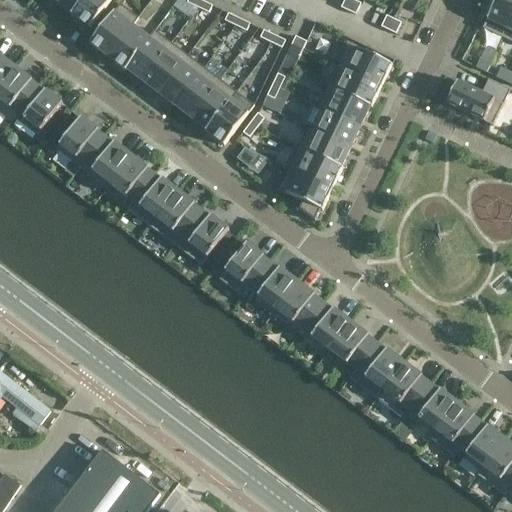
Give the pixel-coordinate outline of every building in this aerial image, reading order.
[(59,0),(57,3),(72,15),(73,16),(85,0),(59,0)] [(72,15),(71,17),(80,23),(90,31),(112,0),(85,0),(73,16),(72,15)] [(196,0),(189,0),(187,5),(198,10),(202,3),(196,0)] [(345,0),(341,9),(348,13),(354,2),(349,0),(345,0)] [(511,21),(511,0),(497,0),(483,31),(503,40),(511,21)] [(348,13),(356,16),(361,5),(354,2),(348,13)] [(202,3),(198,10),(209,15),(212,8),(202,3)] [(138,20),(120,6),(97,37),(90,46),(108,60),(132,27),(138,20)] [(228,15),(225,23),(236,28),(239,21),(228,15)] [(381,29),(389,32),(394,21),(387,18),(381,29)] [(138,20),(132,27),(108,60),(125,73),(126,71),(149,40),(155,32),(154,32),(149,40),(133,28),(139,20),(138,20)] [(239,21),(236,28),(247,33),(250,26),(239,21)] [(389,32),(396,36),(401,25),(394,21),(389,32)] [(511,21),(503,40),(511,44),(511,21)] [(149,40),(126,71),(142,84),(172,45),(155,32),(149,40)] [(263,32),(260,40),(271,45),(275,37),(263,32)] [(275,37),(271,45),(282,50),(286,43),(275,37)] [(296,39),(292,46),(303,51),(307,44),(296,39)] [(172,45),(142,84),(158,96),(188,57),(172,45)] [(292,46),(289,53),(300,58),(303,51),(292,46)] [(337,67),(382,89),(392,67),(347,46),(337,67)] [(188,57),(158,96),(175,108),(204,69),(188,57)] [(0,89),(15,70),(0,58),(0,89)] [(480,61),(476,69),(486,74),(491,66),(480,61)] [(372,110),(372,109),(382,89),(337,67),(327,88),(371,109),(372,110)] [(204,69),(175,108),(191,121),(220,82),(204,69)] [(14,120),(38,89),(32,84),(33,83),(15,70),(0,89),(0,115),(11,123),(12,124),(15,120),(14,120)] [(507,84),(511,76),(501,71),(497,79),(507,84)] [(278,76),(273,87),(280,90),(285,80),(278,76)] [(220,82),(191,121),(207,133),(231,102),(237,95),(236,93),(220,82)] [(457,84),(447,106),(493,128),(510,93),(488,82),(482,96),(457,84)] [(273,87),(267,98),(275,101),(280,90),(273,87)] [(326,112),(361,129),(371,109),(327,88),(317,108),(317,109),(325,113),(326,112)] [(44,94),(38,89),(14,120),(15,120),(38,138),(62,107),(63,106),(45,92),(44,94)] [(207,133),(206,134),(224,148),(249,116),(255,108),(237,95),(231,102),(207,133)] [(316,133),(351,150),(361,129),(326,112),(325,113),(316,132),(316,133)] [(264,121),(257,116),(251,125),(257,130),(264,121)] [(82,171),(106,140),(98,134),(99,133),(81,120),(80,121),(57,152),(82,171)] [(251,125),(243,135),(249,140),(257,130),(251,125)] [(307,129),(298,150),(341,170),(341,169),(351,150),(316,133),(316,132),(308,128),(307,129)] [(429,132),(425,141),(433,145),(437,136),(429,132)] [(110,186),(131,158),(114,145),(113,146),(106,140),(82,171),(107,190),(108,191),(111,187),(110,186)] [(298,150),(287,170),(333,192),(343,171),(343,170),(341,169),(341,170),(298,150)] [(247,151),(243,158),(254,163),(258,156),(247,151)] [(133,204),(154,177),(148,172),(149,171),(131,158),(110,186),(111,187),(133,204)] [(287,170),(277,191),(303,204),(299,212),(315,223),(320,212),(322,213),(333,192),(287,170)] [(151,230),(178,194),(161,181),(161,182),(154,177),(133,204),(127,212),(151,230)] [(176,248),(202,213),(194,208),(195,207),(178,194),(151,230),(176,248)] [(202,268),(229,232),(210,218),(210,219),(202,213),(176,248),(202,268)] [(250,293),(249,292),(270,265),(263,260),(264,259),(247,245),(219,281),(243,300),(244,300),(250,293)] [(273,316),(297,284),(279,270),(279,271),(270,265),(249,292),(250,293),(258,299),(255,302),(273,316)] [(302,332),(323,305),(314,298),(315,297),(297,284),(273,316),(299,336),(302,332)] [(329,353),(351,324),(333,311),(332,312),(323,305),(302,332),(329,353)] [(377,346),(368,339),(368,338),(351,324),(329,353),(355,373),(356,373),(377,346)] [(377,401),(404,365),(386,351),(385,352),(377,346),(356,373),(355,373),(349,380),(350,381),(377,401)] [(430,386),(421,380),(422,379),(404,365),(377,401),(403,421),(404,422),(407,418),(406,417),(430,386)] [(14,416),(37,433),(41,428),(51,415),(0,375),(0,403),(3,400),(18,411),(14,416)] [(433,437),(457,405),(440,392),(439,393),(430,386),(406,417),(407,418),(433,437)] [(480,424),(474,419),(475,419),(457,405),(433,437),(430,441),(454,460),(460,452),(459,452),(480,424)] [(480,473),(505,441),(487,428),(487,429),(480,424),(459,452),(460,452),(466,457),(463,460),(479,473),(480,473)] [(511,483),(511,446),(505,441),(480,473),(479,473),(476,477),(477,477),(503,496),(504,498),(507,494),(505,492),(511,483)] [(58,511),(149,511),(161,497),(103,453),(58,511)] [(4,511),(21,487),(5,476),(0,482),(0,511),(4,511)]
